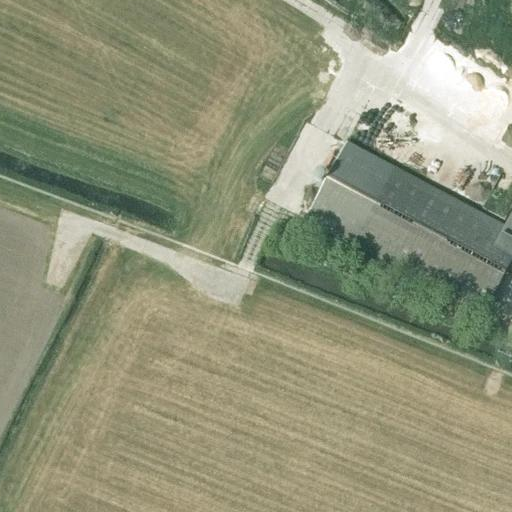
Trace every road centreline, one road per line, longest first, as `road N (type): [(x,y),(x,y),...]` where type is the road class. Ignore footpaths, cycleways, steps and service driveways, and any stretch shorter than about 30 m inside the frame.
road 1 (track): [(438,0),(431,25),(396,73),(329,119),(238,288),(222,288),(92,228),(71,233),(54,285)]
road 2 (track): [(284,0),(365,48),(445,126),(511,164)]
